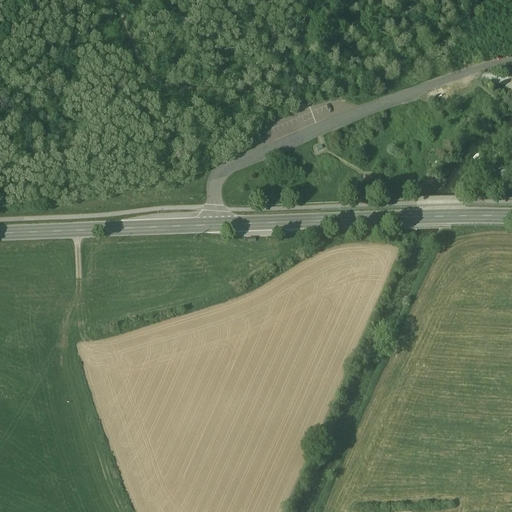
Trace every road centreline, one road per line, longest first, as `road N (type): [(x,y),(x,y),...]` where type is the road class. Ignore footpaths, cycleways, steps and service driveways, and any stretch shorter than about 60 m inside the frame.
road 1 (residential): [(217,226),(215,188),(230,167),(511,62)]
road 2 (primary): [(511,220),(217,226)]
road 3 (primary): [(217,226),(0,235)]
